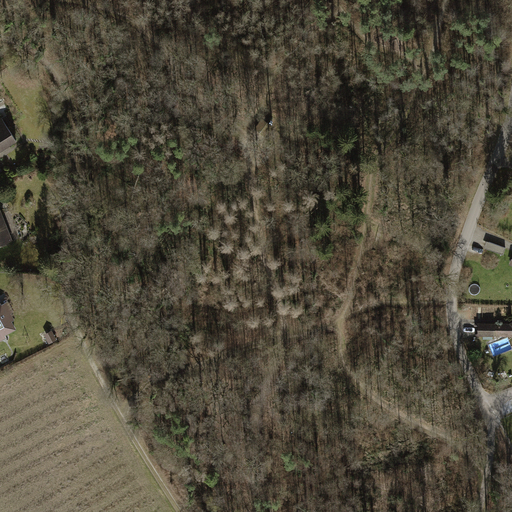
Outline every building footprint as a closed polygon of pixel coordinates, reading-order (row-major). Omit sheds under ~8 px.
[(0,150),(6,147),(7,147),(17,141),(2,118),(0,118),(0,150)] [(263,120),(256,129),(263,134),(270,125),(263,120)] [(0,212),(0,244),(11,240),(0,212)] [(489,242),(487,249),(503,255),(506,248),(489,242)] [(0,333),(2,332),(3,334),(14,328),(10,321),(13,319),(9,313),(12,311),(7,303),(2,306),(0,304),(0,333)] [(511,334),(511,325),(479,324),(479,335),(511,334)]
